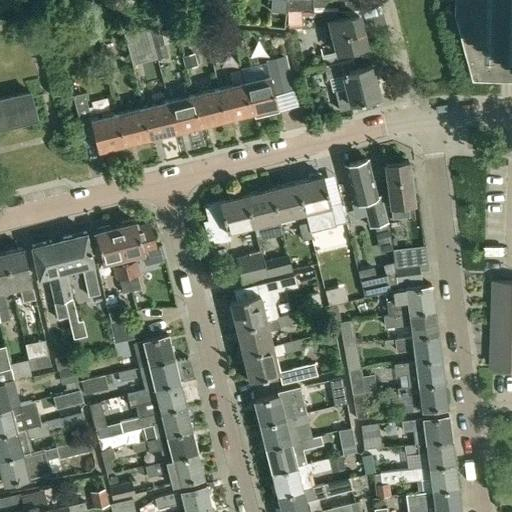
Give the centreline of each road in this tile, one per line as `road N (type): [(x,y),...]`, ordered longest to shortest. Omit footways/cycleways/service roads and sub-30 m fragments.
road 1 (residential): [(248,511),(167,181)]
road 2 (residential): [(468,406),(430,117)]
road 3 (unclassified): [(167,181),(430,117)]
road 4 (unclassified): [(0,222),(167,181)]
